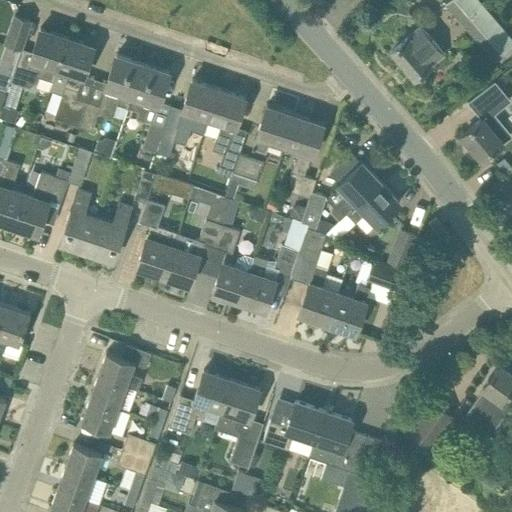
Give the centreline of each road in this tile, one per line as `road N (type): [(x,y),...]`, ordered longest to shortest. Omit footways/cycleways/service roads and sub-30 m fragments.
road 1 (residential): [(511,280),(446,342),(408,364),(365,372),(88,289)]
road 2 (residential): [(351,73),(331,88),(279,85),(28,0)]
road 3 (residential): [(6,511),(88,289)]
road 4 (tertiary): [(478,231),(351,73)]
